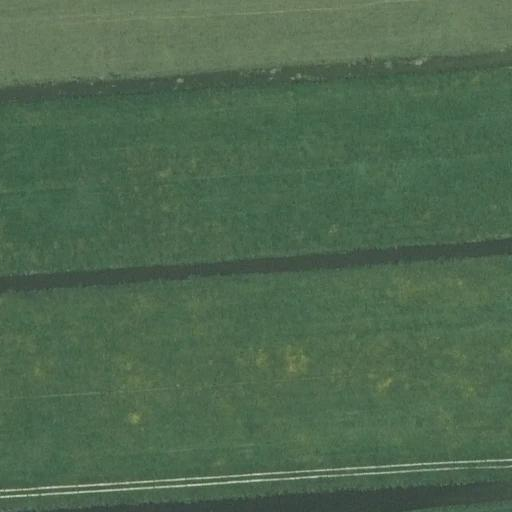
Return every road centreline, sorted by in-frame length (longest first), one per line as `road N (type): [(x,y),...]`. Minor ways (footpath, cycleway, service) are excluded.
road 1 (track): [(0,56),(511,18)]
road 2 (track): [(511,460),(0,492)]
